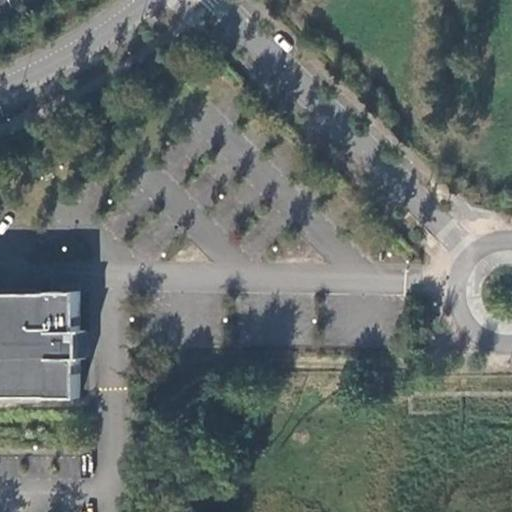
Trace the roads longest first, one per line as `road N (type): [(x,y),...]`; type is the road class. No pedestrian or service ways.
road 1 (residential): [(215,0),(474,254)]
road 2 (tertiary): [(0,86),(71,53),(146,0)]
